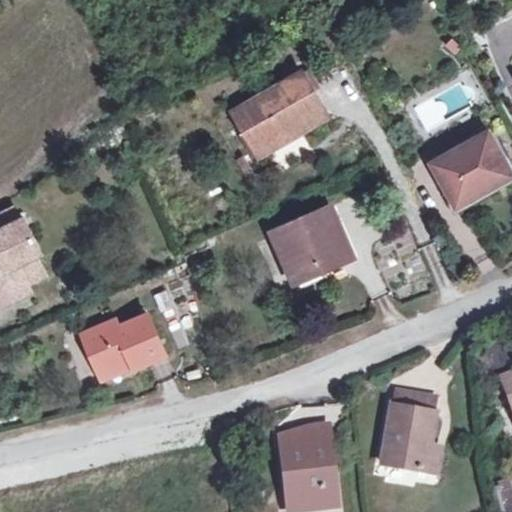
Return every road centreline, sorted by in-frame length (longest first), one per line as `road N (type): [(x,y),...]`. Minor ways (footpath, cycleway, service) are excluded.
road 1 (residential): [(511,296),(222,403),(0,457)]
road 2 (unknown): [(154,433),(402,356),(434,327),(348,136)]
